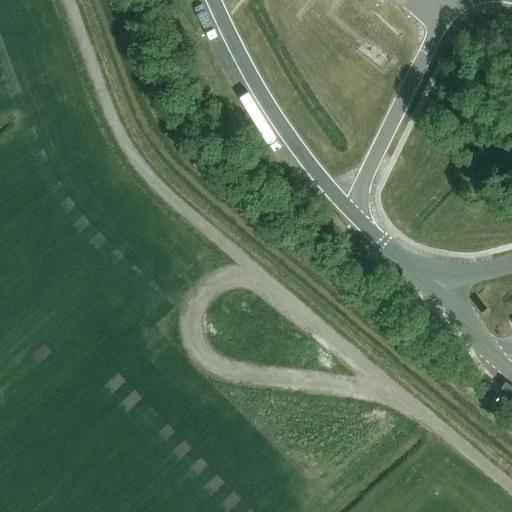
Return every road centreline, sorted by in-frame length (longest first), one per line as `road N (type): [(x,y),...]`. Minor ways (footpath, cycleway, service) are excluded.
road 1 (unclassified): [(251,271),(132,155),(111,121),(66,0)]
road 2 (unclassified): [(251,271),(226,277),(192,308),(198,352),(233,374),(386,390)]
road 3 (unclassified): [(386,390),(251,271)]
road 4 (unclassified): [(511,496),(386,390)]
